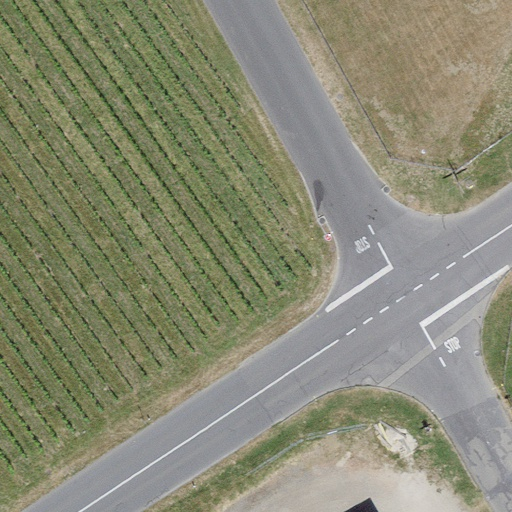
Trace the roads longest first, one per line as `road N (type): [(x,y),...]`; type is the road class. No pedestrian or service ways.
road 1 (secondary): [(81,511),(414,298)]
road 2 (tertiary): [(250,0),(414,298)]
road 3 (tertiary): [(414,298),(511,476)]
